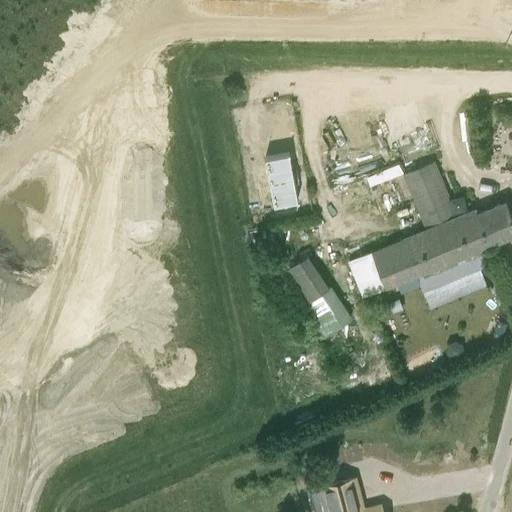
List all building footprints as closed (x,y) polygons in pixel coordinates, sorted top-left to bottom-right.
[(272,205),(297,201),(289,151),(264,155),(272,205)] [(476,209),(462,214),(456,217),(433,161),(404,173),(427,229),(349,260),(364,296),(511,235),(511,214),(506,201),(477,212),(476,209)] [(311,252),(289,267),(333,332),(355,317),(311,252)] [(392,300),(379,305),(383,315),(396,311),(392,300)] [(409,374),(442,360),(436,346),(403,360),(409,374)] [(382,511),(381,506),(364,511),(360,511),(359,511),(356,510),(353,499),(325,506),(326,511),(382,511)]
